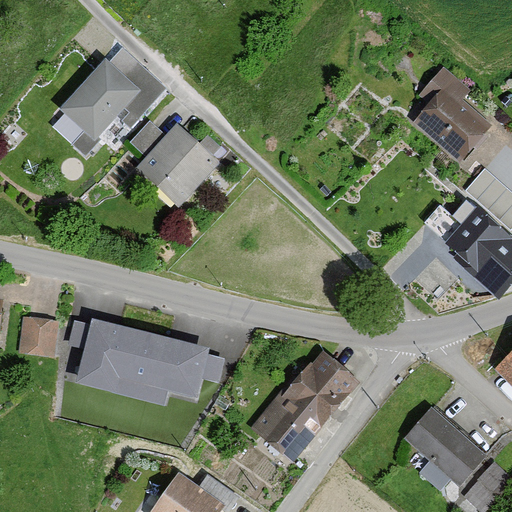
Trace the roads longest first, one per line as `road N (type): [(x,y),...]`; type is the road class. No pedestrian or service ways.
road 1 (residential): [(90,0),(423,334)]
road 2 (tertiary): [(0,253),(229,312),(369,337),(405,335)]
road 3 (residential): [(290,511),(397,365),(405,335)]
road 4 (residential): [(423,334),(511,417)]
